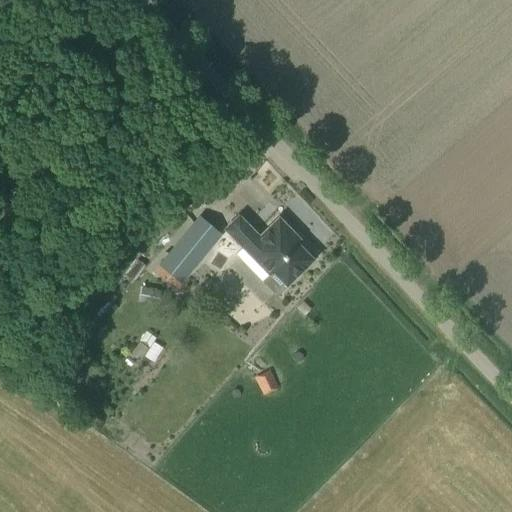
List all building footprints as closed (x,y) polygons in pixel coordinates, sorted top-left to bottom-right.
[(238,216),(225,229),(258,262),(262,258),(272,268),(271,269),(286,284),(311,259),(287,234),(290,231),(278,218),(259,237),(238,216)] [(172,248),(194,265),(219,234),(197,217),(172,248)] [(224,238),(208,263),(220,270),(235,244),(224,238)] [(138,287),(136,301),(152,304),(154,290),(138,287)] [(269,370),(256,376),(265,395),(278,389),(269,370)]
